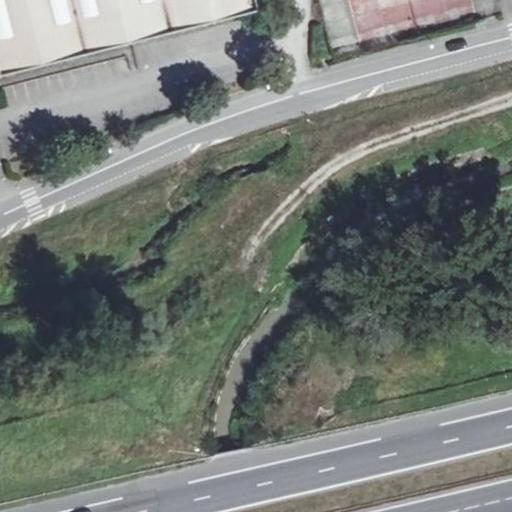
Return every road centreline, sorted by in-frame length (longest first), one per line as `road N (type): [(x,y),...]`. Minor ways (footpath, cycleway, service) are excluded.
road 1 (tertiary): [(0,218),(188,131),(338,76),(511,32)]
road 2 (track): [(231,336),(252,264),(296,201),(360,150),(511,103)]
road 3 (motorway): [(511,425),(138,511)]
